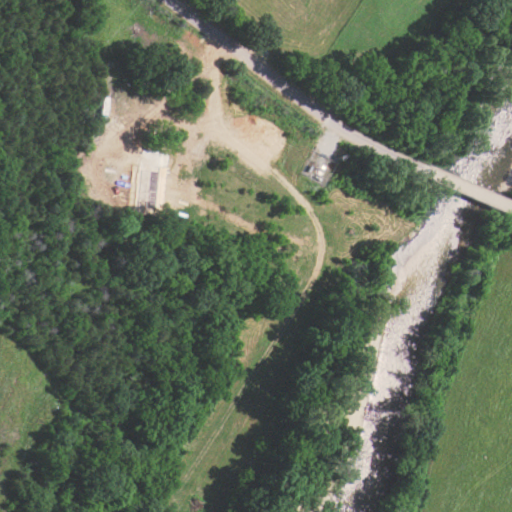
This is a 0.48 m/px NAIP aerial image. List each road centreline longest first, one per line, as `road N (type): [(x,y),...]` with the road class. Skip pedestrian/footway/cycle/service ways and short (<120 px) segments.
road 1 (residential): [(350,136),(171,0)]
road 2 (residential): [(511,208),(350,136)]
